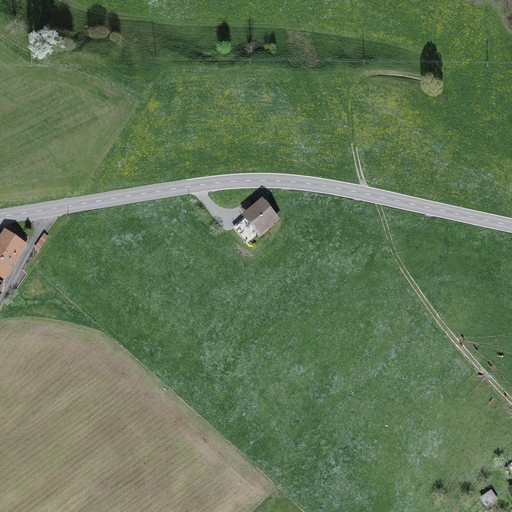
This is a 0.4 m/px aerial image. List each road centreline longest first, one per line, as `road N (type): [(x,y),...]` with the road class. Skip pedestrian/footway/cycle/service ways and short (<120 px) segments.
road 1 (secondary): [(43,209),(272,180),(511,225)]
road 2 (track): [(375,195),(412,281),(511,400)]
road 3 (track): [(366,194),(349,114),(355,81),(372,72),(424,77)]
